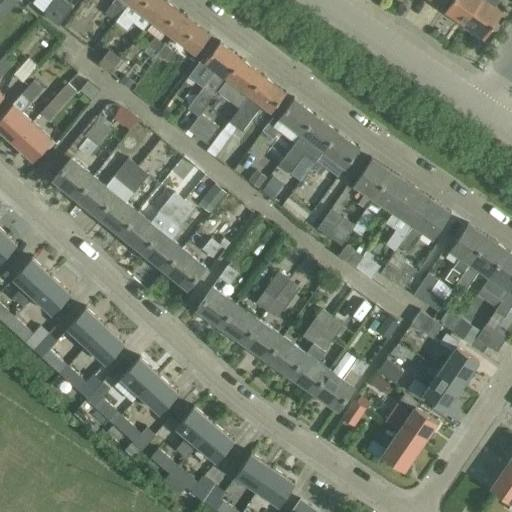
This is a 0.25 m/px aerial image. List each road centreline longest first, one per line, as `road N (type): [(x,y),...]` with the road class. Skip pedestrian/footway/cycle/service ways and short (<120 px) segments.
road 1 (residential): [(406,511),(238,399),(0,179)]
road 2 (residential): [(511,231),(375,140),(191,0)]
road 3 (tertiary): [(483,112),(319,0)]
road 4 (residential): [(419,511),(511,380)]
